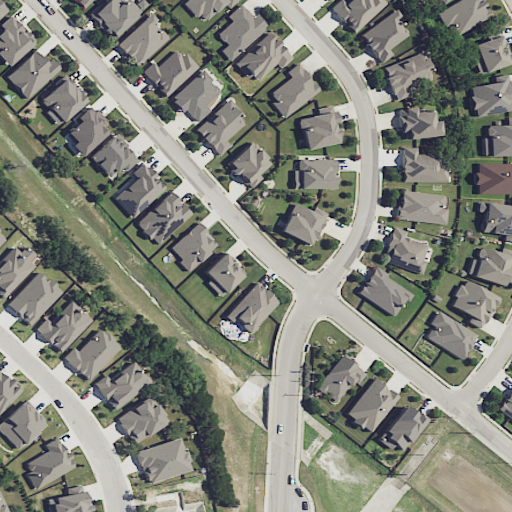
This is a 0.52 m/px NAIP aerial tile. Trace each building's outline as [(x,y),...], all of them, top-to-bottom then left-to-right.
[(75,0),(83,8),(90,0),(75,0)] [(122,0),(121,0),(105,0),(88,13),(107,38),(147,6),(142,0),(138,0),(135,3),(132,0),(122,0)] [(235,0),(185,0),(183,3),(201,23),(223,3),(227,8),(235,0)] [(337,0),(329,8),(353,33),(384,4),(380,0),(347,0),(345,2),(343,0),(337,0)] [(451,38),(489,15),(479,0),(456,0),(436,12),(451,38)] [(220,51),(228,60),(266,27),(254,13),(250,16),(240,4),(226,16),(230,21),(216,34),(226,45),(220,51)] [(359,33),(378,63),(391,55),(387,48),(407,35),(397,18),(400,16),(396,10),(359,33)] [(115,45),(135,66),(167,36),(147,15),(115,45)] [(8,16),(0,23),(0,27),(1,29),(0,30),(0,60),(6,66),(32,42),(8,16)] [(291,57),(267,32),(234,62),(253,83),(275,63),(279,68),(291,57)] [(195,68),(177,47),(156,66),(151,61),(140,71),(164,97),(195,68)] [(58,68),(49,59),(45,63),(32,50),(4,76),(25,99),(58,68)] [(381,67),(393,100),(410,94),(406,84),(433,74),(425,51),(381,67)] [(285,72),(289,77),(269,92),(274,99),(270,103),(281,118),(317,91),(296,63),(285,72)] [(168,99),(180,113),(184,110),(195,122),(208,110),(204,105),(219,91),(201,70),(168,99)] [(511,110),(511,96),(509,97),(506,74),(492,76),(492,82),(468,86),(472,116),(511,110)] [(39,99),(48,109),(44,112),(57,126),(85,99),(63,76),(39,99)] [(223,141),(245,120),(226,100),(193,130),(217,155),(227,145),(223,141)] [(79,156),(109,129),(88,105),(75,117),(79,121),(66,133),(74,141),(69,145),(79,156)] [(438,120),(432,120),(431,109),(413,111),(413,108),(397,109),(400,139),(439,136),(438,120)] [(339,140),(333,117),(329,118),(327,111),(297,119),(305,150),(339,140)] [(482,156),(511,155),(511,118),(504,119),(505,125),(485,125),(485,137),(481,137),(482,156)] [(108,177),(120,167),(124,171),(137,159),(113,134),(88,156),(108,177)] [(256,173),(269,161),(249,141),(225,164),(249,189),(261,178),(256,173)] [(415,156),(415,147),(401,147),(400,182),(446,182),(446,156),(415,156)] [(292,170),(291,188),(334,189),(335,176),(333,176),(333,159),(296,158),(296,170),(292,170)] [(129,218),(164,190),(142,162),(129,173),(133,178),(111,196),(129,218)] [(474,194),(511,194),(511,163),(475,163),(474,194)] [(445,208),(442,208),(443,194),(398,190),(396,219),(444,224),(445,208)] [(156,246),(190,213),(168,191),(134,223),(156,246)] [(511,241),(511,205),(477,201),(476,211),(482,212),(479,231),(502,234),(501,240),(511,241)] [(309,245),(323,212),(311,207),(310,211),(291,203),(279,232),(309,245)] [(216,243),(196,222),(168,249),(188,270),(216,243)] [(428,243),(404,235),(405,231),(392,227),(381,260),(418,273),(428,243)] [(0,296),(2,298),(31,265),(26,261),(32,254),(22,246),(17,252),(11,246),(0,258),(0,296)] [(503,285),(511,250),(498,248),(498,251),(478,247),(476,258),(469,256),(465,276),(503,285)] [(209,279),(205,283),(218,297),(242,274),(221,253),(202,272),(209,279)] [(411,293),(371,268),(355,293),(391,315),(402,299),(406,301),(411,293)] [(5,304),(28,325),(59,292),(36,271),(5,304)] [(469,316),(466,322),(479,329),(496,297),(462,279),(448,306),(469,316)] [(276,302),(255,281),(225,313),(246,333),(276,302)] [(89,320),(68,301),(48,322),(44,318),(33,329),(59,352),(89,320)] [(460,359),(475,334),(435,311),(427,324),(430,326),(423,338),(460,359)] [(61,358),(86,381),(118,346),(98,328),(76,351),(72,347),(61,358)] [(364,373),(341,354),(314,385),(333,402),(351,381),(354,384),(364,373)] [(113,410),(148,381),(131,361),(108,380),(104,374),(92,384),(113,410)] [(0,409),(18,390),(0,372),(0,409)] [(396,397),(373,378),(343,414),(367,433),(396,397)] [(511,385),(495,409),(511,421),(511,385)] [(154,403),(146,408),(142,401),(114,417),(130,443),(165,422),(154,403)] [(0,431),(17,449),(43,424),(22,402),(0,422),(0,431)] [(399,450),(423,420),(404,405),(376,439),(389,449),(392,445),(399,450)] [(33,487),(72,469),(57,437),(43,444),(46,452),(22,463),(33,487)] [(188,470),(178,437),(134,451),(145,484),(188,470)] [(47,499),(49,511),(87,511),(82,490),(47,499)]
